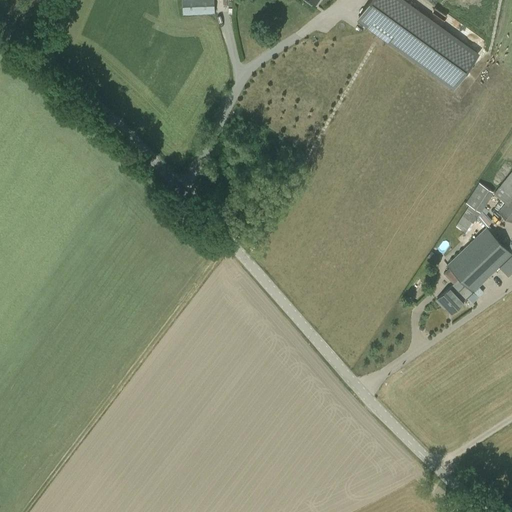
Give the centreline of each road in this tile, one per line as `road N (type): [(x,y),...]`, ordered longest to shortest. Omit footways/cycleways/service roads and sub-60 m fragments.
road 1 (unclassified): [(485,511),(358,387),(228,240),(0,32)]
road 2 (track): [(26,511),(228,240)]
